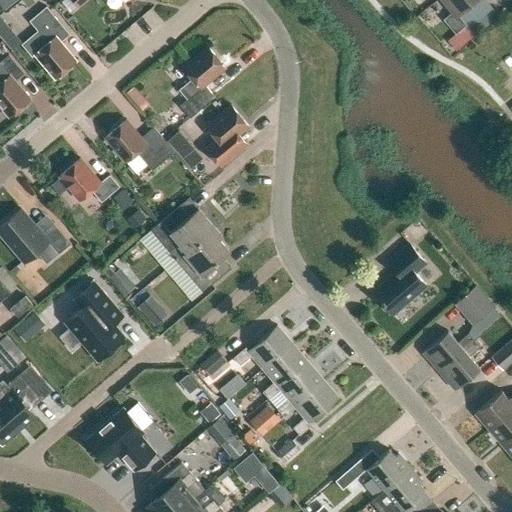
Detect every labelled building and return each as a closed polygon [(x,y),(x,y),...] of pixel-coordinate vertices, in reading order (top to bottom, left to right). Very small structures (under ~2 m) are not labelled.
[(0,0),(0,5),(3,10),(15,0),(0,0)] [(441,0),(451,12),(443,19),(455,34),(466,26),(466,25),(458,16),(476,0),(441,0)] [(0,16),(0,35),(2,37),(11,29),(0,16)] [(35,54),(55,78),(76,60),(60,41),(69,34),(54,16),(21,44),(32,56),(35,54)] [(455,34),(448,40),(456,50),(474,36),(466,26),(455,34)] [(179,89),(187,99),(180,105),(190,117),(215,97),(204,84),(226,67),(208,46),(183,66),(192,77),(179,89)] [(24,72),(9,54),(0,61),(0,105),(9,116),(30,99),(15,80),(24,72)] [(207,125),(217,138),(206,148),(220,165),(239,150),(231,141),(249,125),(231,104),(207,125)] [(181,143),(206,127),(201,118),(176,134),(181,143)] [(141,137),(126,119),(104,136),(125,161),(137,151),(152,169),(174,151),(154,127),(141,137)] [(191,142),(179,153),(190,166),(203,156),(191,142)] [(80,157),(58,175),(79,200),(91,190),(101,202),(120,186),(109,174),(100,182),(80,157)] [(116,195),(125,204),(132,198),(124,188),(116,195)] [(176,260),(184,253),(215,228),(198,208),(187,216),(178,206),(151,229),(168,250),(176,260)] [(0,225),(0,233),(24,261),(48,241),(58,253),(71,243),(53,221),(40,232),(21,208),(0,225)] [(136,210),(126,219),(133,228),(143,219),(136,210)] [(185,269),(203,290),(230,267),(221,256),(229,250),(218,238),(221,236),(215,228),(184,253),(176,260),(185,269)] [(397,272),(373,292),(392,314),(426,285),(415,272),(426,262),(409,243),(388,261),(397,272)] [(125,262),(115,270),(129,289),(139,282),(125,262)] [(0,300),(10,292),(0,279),(0,300)] [(70,327),(60,336),(72,350),(82,341),(98,359),(124,336),(113,323),(115,321),(123,314),(120,310),(95,281),(75,299),(82,307),(65,321),(70,327)] [(477,286),(455,305),(473,326),(468,332),(474,339),(502,315),(494,307),(477,286)] [(153,294),(140,305),(156,325),(170,313),(153,294)] [(25,295),(10,308),(18,317),(33,304),(25,295)] [(33,314),(15,329),(25,340),(42,325),(33,314)] [(251,355),(263,368),(292,343),(276,324),(248,349),(246,346),(233,357),(240,365),(251,355)] [(447,330),(422,351),(438,370),(474,339),(468,332),(457,342),(447,330)] [(511,336),(489,356),(501,369),(511,359),(511,336)] [(0,339),(0,361),(8,370),(22,358),(3,337),(0,339)] [(474,339),(438,370),(454,389),(479,367),(469,356),(480,346),(474,339)] [(308,361),(292,343),(263,368),(274,381),(262,391),(269,399),(281,389),(278,386),(308,361)] [(201,362),(210,371),(227,356),(218,347),(201,362)] [(284,417),(296,407),(293,404),(323,379),(308,361),(278,386),(281,389),(289,399),(277,409),(284,417)] [(0,436),(3,440),(35,412),(30,406),(42,395),(21,371),(8,383),(13,389),(0,399),(0,436)] [(228,379),(219,388),(228,397),(237,389),(228,379)] [(293,426),(299,434),(312,424),(309,421),(338,397),(323,379),(293,404),(296,407),(304,417),(293,426)] [(474,412),(488,429),(511,408),(511,394),(508,398),(501,390),(474,412)] [(228,399),(219,407),(230,419),(239,411),(228,399)] [(201,411),(210,422),(220,414),(211,402),(201,411)] [(268,402),(250,416),(263,431),(280,417),(268,402)] [(123,407),(86,438),(107,463),(119,452),(133,469),(155,451),(140,434),(143,432),(123,407)] [(511,408),(488,429),(501,444),(511,434),(511,408)] [(248,450),(234,433),(222,444),(236,460),(248,450)] [(511,434),(501,444),(511,456),(511,434)] [(276,448),(284,458),(300,445),(292,435),(276,448)] [(353,464),(335,480),(342,488),(360,473),(367,467),(384,488),(410,466),(406,462),(398,453),(395,456),(389,449),(379,457),(372,448),(353,464)] [(252,453),(243,461),(255,474),(269,491),(278,483),(252,453)] [(176,511),(194,497),(204,488),(181,461),(163,477),(170,486),(148,505),(154,511),(176,511)] [(384,488),(371,499),(382,511),(418,511),(419,511),(411,502),(424,491),(418,483),(422,481),(414,471),(410,466),(384,488)] [(224,511),(212,498),(202,507),(194,497),(176,511),(224,511)]
